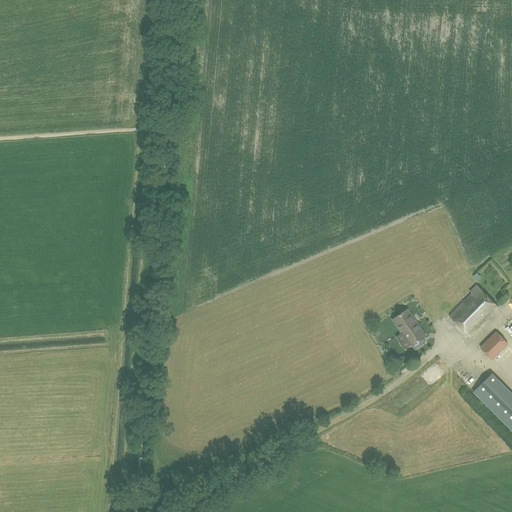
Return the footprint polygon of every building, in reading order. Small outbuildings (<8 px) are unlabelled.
[(472,293),(449,316),(469,336),(498,307),(476,286),(470,292),(472,293)] [(456,293),(453,297),(459,302),(462,298),(456,293)] [(399,326),(404,333),(417,324),(408,310),(393,320),(398,327),(399,326)] [(426,337),(417,324),(404,333),(413,346),(413,347),(415,350),(426,343),(423,339),(426,337)] [(497,332),(488,340),(504,356),(511,348),(497,332)] [(486,378),(490,382),(497,376),(492,371),(486,378)] [(424,377),(395,401),(405,413),(434,389),(424,377)]
